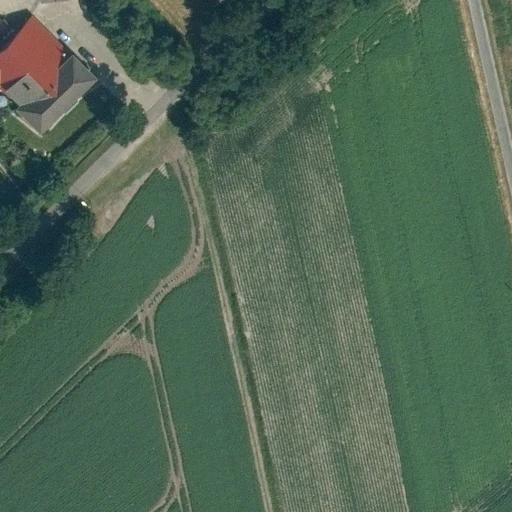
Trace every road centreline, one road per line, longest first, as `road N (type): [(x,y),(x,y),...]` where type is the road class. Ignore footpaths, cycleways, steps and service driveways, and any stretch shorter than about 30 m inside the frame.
road 1 (residential): [(284,0),(0,273)]
road 2 (unclassified): [(472,0),(511,170)]
